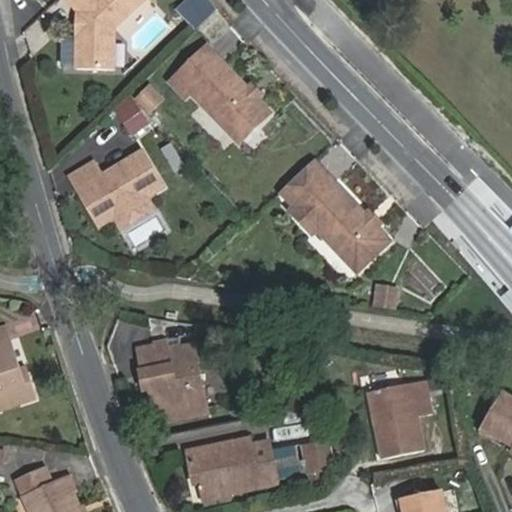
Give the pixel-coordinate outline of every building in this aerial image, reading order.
[(60,0),(77,17),(84,25),(84,34),(77,40),(76,73),(113,74),(114,33),(147,0),(60,0)] [(205,0),(185,0),(175,10),(195,31),(216,11),(205,0)] [(192,94),(241,144),(271,114),(257,100),(252,94),(249,91),(207,48),(177,78),(192,94)] [(192,94),(177,78),(172,83),(187,99),(192,94)] [(149,84),(134,99),(149,115),(165,100),(149,84)] [(252,94),(257,100),(262,95),(253,87),(249,91),(252,94)] [(135,135),(149,125),(135,106),(121,116),(135,135)] [(70,181),(100,230),(115,221),(141,205),(147,201),(166,190),(144,155),(104,180),(95,165),(70,181)] [(368,216),(315,162),(288,188),(302,202),(298,207),(293,212),(315,235),(320,230),(360,272),(392,241),(379,227),(369,225),(364,220),(368,216)] [(302,202),(288,188),(284,193),(298,207),(302,202)] [(115,221),(121,231),(154,211),(147,201),(141,205),(115,221)] [(369,225),(379,227),(382,224),(371,213),(368,216),(364,220),(369,225)] [(372,309),(397,312),(399,288),(374,285),(372,309)] [(37,315),(13,321),(17,336),(41,329),(37,315)] [(0,347),(15,343),(11,330),(0,333),(0,347)] [(220,405),(206,343),(180,349),(178,342),(151,349),(157,371),(155,371),(159,389),(165,387),(172,417),(220,405)] [(29,386),(25,374),(15,343),(0,347),(0,414),(42,402),(36,384),(29,386)] [(32,372),(25,374),(29,386),(36,384),(32,372)] [(440,409),(433,376),(376,388),(392,455),(433,446),(427,412),(440,409)] [(511,390),(510,389),(489,428),(501,436),(504,431),(511,436),(511,390)] [(313,423),(330,419),(327,405),(310,408),(313,423)] [(310,441),(317,470),(342,464),(336,435),(310,441)] [(210,481),(212,489),(242,483),(244,491),(288,481),(280,443),(265,447),(263,436),(194,452),(202,483),(210,481)] [(22,483),(28,497),(56,485),(51,471),(22,483)] [(56,485),(28,497),(34,511),(82,511),(68,480),(56,485)] [(242,483),(212,489),(215,499),(244,492),(244,491),(242,483)] [(455,511),(450,487),(405,497),(407,511),(409,511),(414,511),(455,511)]
